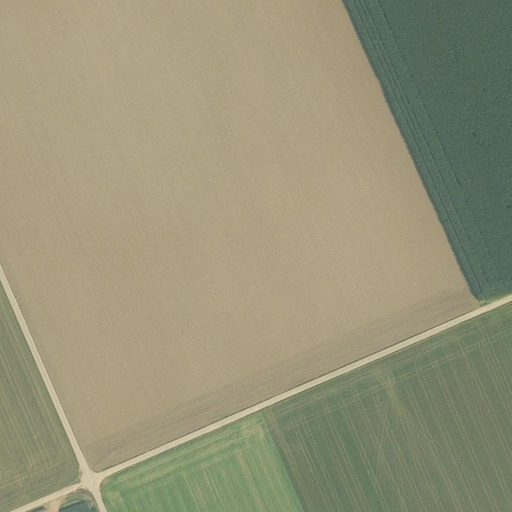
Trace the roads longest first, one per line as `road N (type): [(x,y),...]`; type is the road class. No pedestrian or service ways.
road 1 (track): [(88,480),(511,298)]
road 2 (track): [(0,274),(88,480)]
